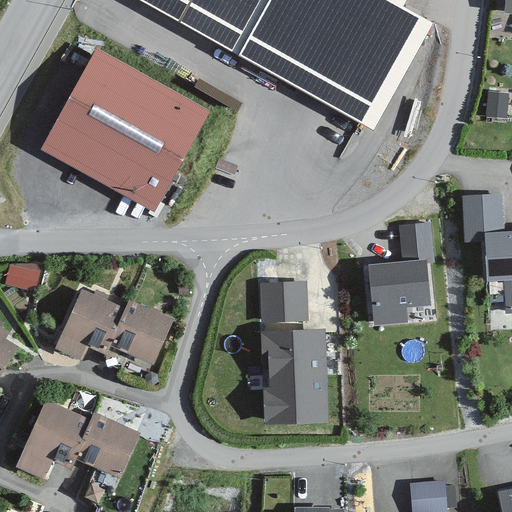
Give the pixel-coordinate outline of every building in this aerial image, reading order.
[(139,0),(222,49),(250,0),(139,0)] [(256,0),(227,52),(366,126),(431,0),(256,0)] [(511,11),(511,0),(496,0),(496,10),(511,11)] [(152,209),(206,114),(86,47),(32,143),(152,209)] [(504,113),(505,90),(491,89),(490,113),(504,113)] [(436,320),(432,225),(356,229),(360,323),(436,320)] [(511,226),(476,228),(478,283),(496,283),(498,313),(511,312),(511,226)] [(303,280),(261,283),(264,320),(305,318),(303,280)] [(110,303),(71,286),(45,344),(85,361),(110,303)] [(168,319),(122,298),(101,343),(147,364),(168,319)] [(325,412),(323,330),(260,332),(262,414),(325,412)] [(0,371),(17,346),(0,334),(0,371)] [(74,416),(38,400),(9,463),(45,480),(74,416)] [(132,433),(88,413),(67,457),(110,478),(132,433)] [(429,511),(449,511),(448,480),(407,482),(408,511),(429,511)] [(511,511),(511,491),(490,497),(493,511),(511,511)]
